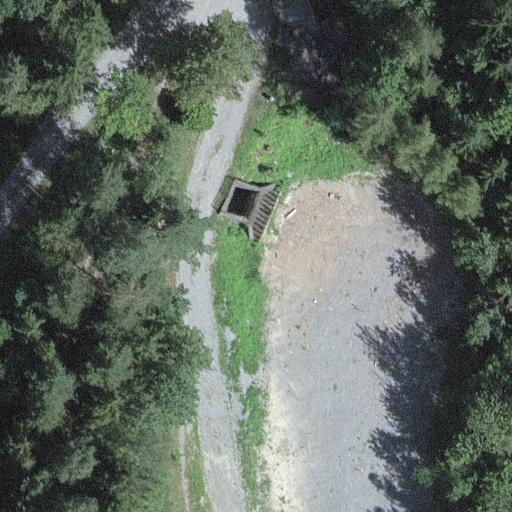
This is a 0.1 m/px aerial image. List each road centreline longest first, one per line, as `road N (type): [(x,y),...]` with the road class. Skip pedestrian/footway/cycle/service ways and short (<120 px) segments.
road 1 (track): [(208,511),(212,253),(270,30),(255,0)]
road 2 (track): [(0,144),(169,0)]
